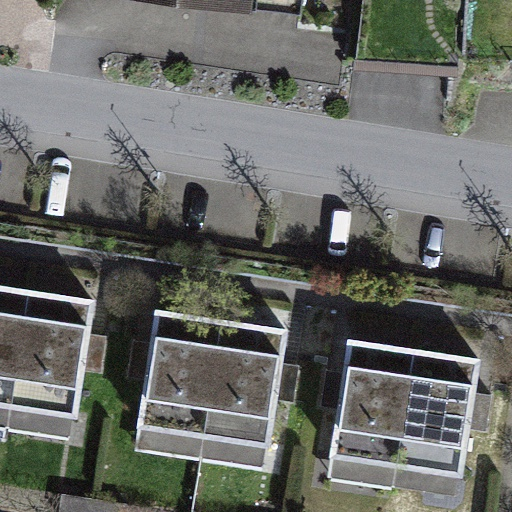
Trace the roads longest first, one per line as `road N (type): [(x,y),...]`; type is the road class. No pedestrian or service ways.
road 1 (residential): [(0,92),(511,175)]
road 2 (motorway): [(511,466),(0,388)]
